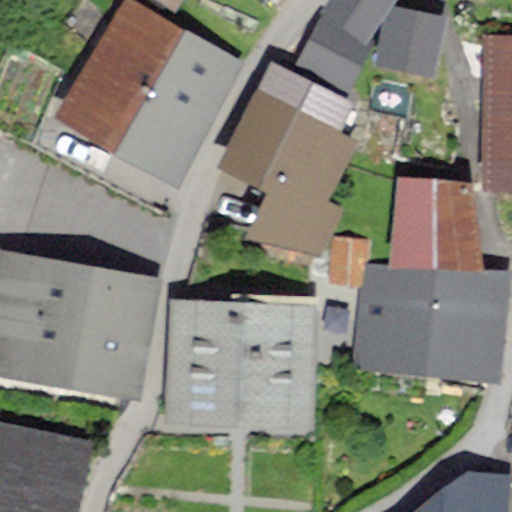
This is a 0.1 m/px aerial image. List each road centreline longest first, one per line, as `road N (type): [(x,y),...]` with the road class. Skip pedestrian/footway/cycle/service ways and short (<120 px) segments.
road 1 (residential): [(88,511),(97,478),(149,399),(161,295),(210,154),(282,28),(310,0)]
road 2 (residential): [(511,272),(492,247),(473,182),(441,0)]
road 3 (residential): [(511,346),(480,440),(389,511)]
